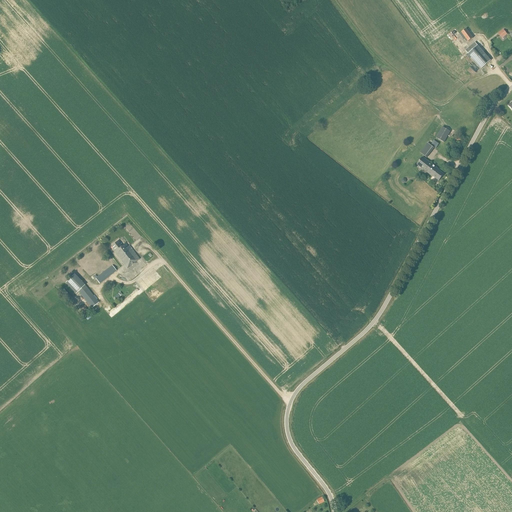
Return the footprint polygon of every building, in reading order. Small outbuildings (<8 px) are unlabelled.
[(466,29),(459,34),(464,39),(466,38),(468,41),(473,38),(466,29)] [(504,30),(498,34),(502,38),(507,34),(504,30)] [(475,42),(466,50),(468,53),(466,55),(469,59),(471,57),(481,69),(491,60),(475,42)] [(451,132),(443,127),(436,138),(444,143),(451,132)] [(428,143),(420,153),(427,158),(434,148),(436,149),(439,144),(434,141),(431,145),(428,143)] [(417,164),(427,172),(433,165),(423,157),(417,164)] [(433,165),(427,172),(432,176),(433,176),(439,181),(444,174),(438,169),(433,165)] [(125,243),(122,246),(117,241),(111,246),(115,251),(114,252),(127,269),(140,259),(129,246),(128,247),(125,243)] [(116,271),(112,265),(95,278),(100,284),(116,271)] [(75,274),(65,283),(76,294),(78,292),(92,308),(99,302),(85,285),(75,274)] [(73,305),(76,303),(64,289),(61,292),(73,305)] [(319,505),(324,502),(322,497),(316,499),(319,505)]
